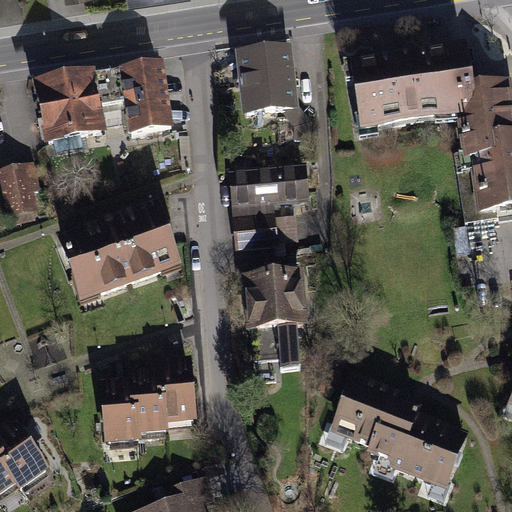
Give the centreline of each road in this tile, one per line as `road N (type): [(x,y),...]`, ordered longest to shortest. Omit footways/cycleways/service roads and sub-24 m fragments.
road 1 (residential): [(268,511),(217,321),(195,26)]
road 2 (tertiary): [(195,26),(0,56)]
road 3 (tertiary): [(360,0),(195,26)]
